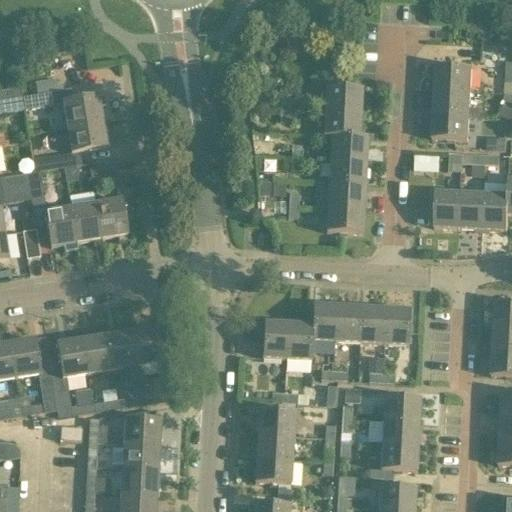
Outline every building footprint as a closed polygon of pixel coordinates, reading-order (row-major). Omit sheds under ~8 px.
[(435,70),(434,95),(469,97),(471,72),(435,70)] [(324,91),(322,116),(359,118),(360,93),(324,91)] [(99,100),(72,104),(70,92),(21,100),(23,113),(63,107),(67,131),(103,125),(100,109),(105,108),(103,99),(99,99),(99,100)] [(479,112),(469,111),(469,97),(434,95),(432,119),(468,121),(478,122),(479,112)] [(498,117),(481,117),(481,122),(506,123),(511,122),(511,98),(504,98),(503,112),(499,111),(498,117)] [(0,117),(23,113),(21,100),(0,103),(0,117)] [(280,113),(289,114),(290,101),(280,100),(280,113)] [(289,114),(280,113),(279,126),(289,126),(289,114)] [(357,141),(359,118),(322,116),(321,140),(329,140),(357,141)] [(467,146),(468,121),(432,119),(431,144),(453,145),(467,146)] [(107,124),(103,125),(67,131),(71,156),(31,163),(33,176),(39,175),(63,171),(64,172),(76,170),(81,169),(79,155),(107,151),(104,134),(108,133),(107,124)] [(365,141),(357,141),(329,140),(328,164),(364,166),(365,141)] [(505,156),(505,142),(496,142),(495,155),(505,156)] [(290,162),(300,163),(301,149),(291,149),(290,162)] [(413,173),(439,174),(440,158),(413,157),(413,173)] [(460,176),(461,168),(461,158),(449,157),(448,176),(460,176)] [(471,169),(485,169),(485,159),(471,158),(471,169)] [(499,160),(485,159),(485,169),(498,170),(499,160)] [(300,163),(290,162),(290,174),(299,175),(300,163)] [(362,190),(364,166),(328,164),(327,188),(362,190)] [(118,182),(116,169),(89,173),(91,187),(118,182)] [(78,183),(76,170),(64,172),(66,185),(78,183)] [(33,176),(26,177),(28,190),(30,203),(32,212),(45,210),(39,175),(33,176)] [(0,194),(28,190),(26,177),(0,180),(0,194)] [(286,197),(285,183),(261,185),(262,199),(286,197)] [(361,214),(362,190),(327,188),(325,212),(361,214)] [(0,239),(4,239),(0,215),(0,212),(3,207),(30,203),(28,190),(0,194),(0,239)] [(432,233),(457,234),(459,198),(434,196),(434,210),(432,233)] [(288,197),(288,210),(298,210),(298,197),(288,197)] [(483,199),(459,198),(457,234),(481,235),(483,199)] [(506,200),(483,199),(481,235),(505,237),(506,220),(506,200)] [(101,243),(116,241),(118,246),(127,245),(126,239),(127,239),(121,204),(95,208),(101,243)] [(76,247),(92,245),(93,250),(102,249),(101,243),(95,208),(70,212),(76,247)] [(297,223),(298,210),(288,210),(287,222),(297,223)] [(77,253),(76,247),(70,212),(46,216),(51,251),(63,249),(64,255),(77,253)] [(360,239),(361,214),(325,212),(324,237),(360,239)] [(39,261),(35,233),(21,235),(26,263),(39,261)] [(0,265),(8,264),(4,239),(0,239),(0,265)] [(511,308),(495,308),(494,332),(511,333),(511,308)] [(285,363),(309,365),(312,309),(311,309),(310,329),(287,327),(285,363)] [(336,311),(312,309),(309,365),(310,365),(311,345),(334,347),(336,311)] [(360,312),(336,311),(334,347),(358,348),(360,312)] [(384,313),(360,312),(358,348),(382,349),(384,313)] [(408,315),(384,313),(382,349),(407,350),(408,315)] [(260,362),(285,363),(287,327),(262,326),(260,362)] [(157,332),(131,336),(137,371),(163,367),(157,332)] [(511,333),(494,332),(492,356),(511,356),(511,333)] [(131,336),(106,340),(112,375),(137,371),(131,336)] [(106,340),(82,344),(87,379),(112,375),(106,340)] [(35,343),(9,347),(15,383),(40,378),(35,343)] [(61,383),(87,379),(82,344),(56,348),(61,383)] [(0,384),(15,383),(9,347),(0,348),(0,384)] [(511,381),(511,356),(492,356),(491,380),(511,381)] [(320,384),(332,385),(333,375),(320,375),(320,384)] [(337,385),(345,386),(346,376),(333,375),(332,385),(337,385)] [(381,377),(368,377),(367,387),(380,388),(381,377)] [(394,378),(381,377),(380,388),(393,389),(394,378)] [(164,381),(148,383),(150,398),(167,396),(164,381)] [(76,410),(92,407),(90,394),(74,396),(76,410)] [(150,398),(141,400),(143,409),(168,405),(167,396),(150,398)] [(283,407),(283,398),(271,397),(270,406),(283,407)] [(511,397),(502,397),(500,422),(511,422),(511,397)] [(283,398),(283,407),(296,408),(297,398),(283,398)] [(118,413),(143,409),(141,400),(117,403),(118,413)] [(383,401),(381,426),(417,428),(418,403),(383,401)] [(93,417),(118,413),(117,403),(92,407),(93,417)] [(44,407),(20,411),(21,420),(46,416),(44,407)] [(67,421),(93,417),(92,407),(76,410),(66,412),(67,421)] [(20,411),(0,414),(0,423),(21,420),(20,411)] [(341,411),(341,424),(351,424),(352,412),(341,411)] [(258,414),(256,438),(292,441),(293,416),(258,414)] [(125,422),(124,448),(160,450),(161,424),(125,422)] [(511,446),(511,422),(500,422),(499,446),(511,446)] [(88,423),(87,446),(96,447),(98,424),(88,423)] [(351,424),(341,424),(339,448),(349,448),(351,424)] [(416,451),(417,428),(381,426),(380,450),(416,451)] [(323,443),(334,443),(335,430),(324,429),(323,443)] [(59,431),(59,445),(80,447),(81,432),(59,431)] [(256,438),(255,462),(290,464),(292,441),(256,438)] [(322,466),(332,467),(334,443),(323,443),(322,466)] [(87,446),(86,471),(95,472),(96,447),(87,446)] [(511,446),(499,446),(498,470),(511,470),(511,446)] [(159,475),(160,450),(124,448),(123,473),(159,475)] [(349,448),(339,448),(338,460),(349,461),(349,448)] [(414,476),(416,451),(380,450),(379,474),(414,476)] [(289,489),(290,464),(255,462),(253,486),(289,489)] [(332,480),(332,467),(322,466),(321,479),(332,480)] [(86,471),(85,496),(94,497),(95,472),(86,471)] [(157,500),(159,475),(123,473),(121,498),(157,500)] [(377,490),(376,511),(412,511),(414,492),(377,490)] [(92,511),(94,497),(85,496),(83,511),(92,511)] [(156,511),(157,500),(121,498),(120,511),(156,511)] [(337,499),(335,511),(345,511),(346,500),(337,499)]
